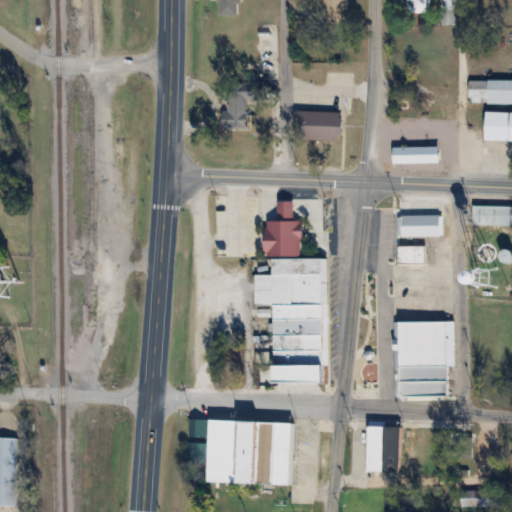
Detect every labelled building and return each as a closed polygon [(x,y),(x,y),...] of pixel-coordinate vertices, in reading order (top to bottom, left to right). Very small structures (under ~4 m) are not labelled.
[(238,0),(219,0),(219,15),(239,15),(238,0)] [(326,0),(327,10),(347,10),(346,0),(326,0)] [(429,13),(429,0),(413,0),(413,13),(429,13)] [(455,0),(441,0),(441,25),(456,25),(455,0)] [(278,51),(278,23),(257,23),(257,51),(278,51)] [(511,104),(511,80),(471,80),(471,104),(511,104)] [(249,130),(249,100),(265,100),(265,82),(224,82),(224,130),(249,130)] [(296,112),(296,140),(344,141),(344,112),(296,112)] [(511,141),(511,112),(485,113),(485,141),(511,141)] [(416,147),(395,147),(395,162),(416,162),(416,147)] [(267,256),(304,257),(305,221),(295,221),(295,201),(281,200),(280,221),(268,221),(267,256)] [(511,205),(474,206),(474,225),(511,224),(511,205)] [(405,215),(405,236),(442,236),(442,215),(405,215)] [(492,262),(496,246),(481,243),(477,259),(492,262)] [(413,265),(413,288),(424,288),(424,246),(399,246),(399,265),(413,265)] [(328,259),(275,259),(275,275),(256,275),(256,305),(275,305),(276,384),(329,383),(328,259)] [(452,396),(451,322),(404,322),(404,397),(452,396)] [(297,422),(191,417),(190,438),(213,439),(211,482),(294,486),(297,422)] [(369,471),(403,472),(405,423),(370,422),(369,471)] [(0,502),(0,438),(18,438),(18,502),(0,502)] [(467,507),(495,507),(495,490),(467,490),(467,507)]
